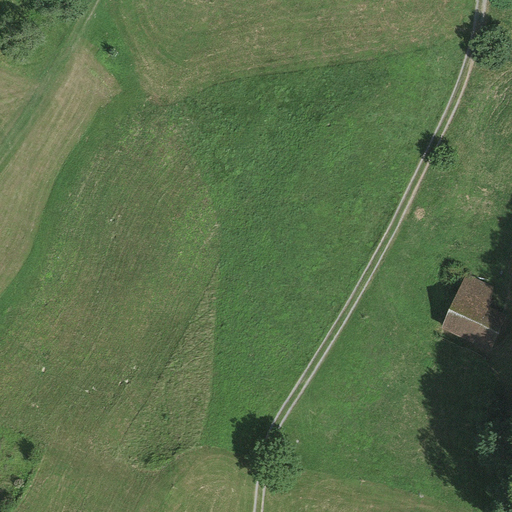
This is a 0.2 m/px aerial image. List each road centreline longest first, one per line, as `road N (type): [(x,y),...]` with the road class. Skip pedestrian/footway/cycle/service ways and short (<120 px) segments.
road 1 (track): [(258,511),(273,427),(394,226),(459,92),(482,0)]
road 2 (track): [(0,163),(71,68),(105,0)]
